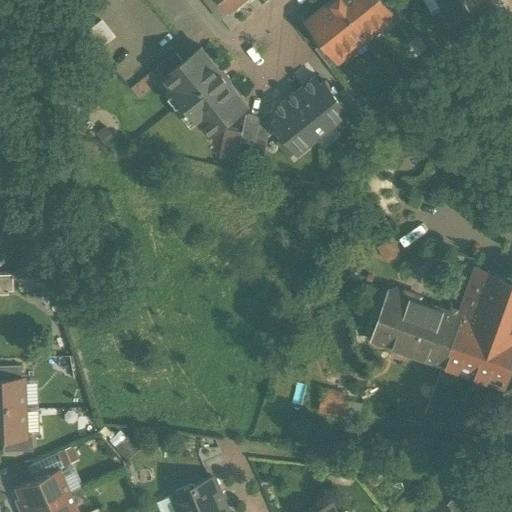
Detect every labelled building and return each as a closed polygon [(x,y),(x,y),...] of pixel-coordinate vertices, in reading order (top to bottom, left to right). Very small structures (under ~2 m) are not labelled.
[(245,0),(220,0),(230,12),(245,0)] [(382,0),(333,0),(332,2),(309,21),(324,41),(337,57),(338,56),(352,45),(353,46),(379,26),(378,24),(393,13),(382,0)] [(439,0),(444,8),(445,9),(460,0),(439,0)] [(462,0),(460,0),(445,9),(444,8),(440,10),(450,27),(471,15),(462,0)] [(103,19),(85,30),(96,48),(114,37),(103,19)] [(324,41),(315,48),(330,68),(341,59),(338,56),(337,57),(324,41)] [(185,105),(226,75),(223,71),(221,73),(201,47),(182,62),(164,77),(165,77),(173,87),(172,88),(185,105)] [(175,53),(156,68),(164,78),(165,77),(164,77),(182,62),(175,53)] [(226,75),(185,105),(201,125),(202,124),(210,135),(247,106),(227,80),(229,79),(226,75)] [(293,95),(324,132),(349,111),(336,94),(325,81),(321,84),(315,77),(293,95)] [(346,87),(336,94),(349,111),(359,103),(346,87)] [(324,132),(293,95),(272,111),(278,118),(274,122),(298,152),(324,132)] [(359,103),(349,111),(356,120),(366,112),(359,103)] [(259,117),(245,115),(242,133),(240,142),(254,145),(255,141),(259,121),(259,117)] [(271,123),(259,121),(255,141),(267,143),(271,123)] [(242,133),(226,130),(221,157),(237,160),(240,142),(242,133)] [(267,143),(255,141),(254,145),(252,154),(264,157),(267,143)] [(477,268),(460,314),(461,315),(442,365),(504,388),(511,366),(511,280),(480,269),(477,268)] [(11,274),(0,274),(0,290),(11,291),(11,274)] [(460,314),(388,289),(371,340),(442,365),(461,315),(460,314)] [(20,364),(0,364),(0,378),(21,378),(20,364)] [(0,378),(0,408),(22,407),(21,378),(0,378)] [(342,402),(322,399),(320,410),(340,414),(342,402)] [(22,407),(0,408),(0,437),(1,437),(23,436),(23,435),(22,407)] [(23,435),(23,436),(1,437),(2,451),(32,450),(31,435),(23,435)] [(56,452),(26,465),(32,479),(59,467),(63,466),(56,452)] [(32,479),(13,487),(18,498),(14,500),(19,511),(20,511),(69,491),(59,467),(32,479)] [(228,511),(214,477),(195,485),(191,483),(184,486),(182,490),(173,494),(180,511),(228,511)] [(78,511),(69,491),(20,511),(78,511)] [(480,511),(458,492),(446,505),(454,511),(480,511)] [(443,502),(434,511),(454,511),(446,505),(443,502)]
